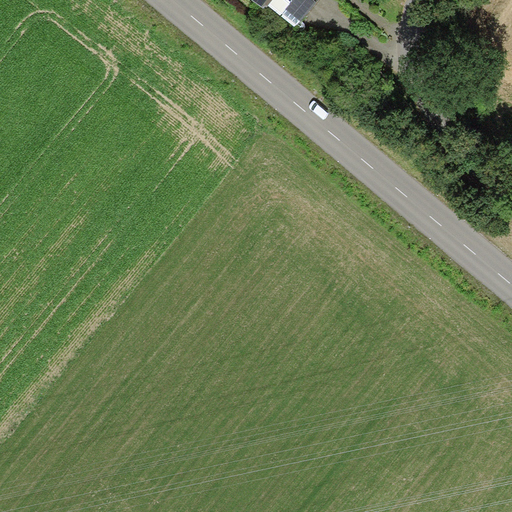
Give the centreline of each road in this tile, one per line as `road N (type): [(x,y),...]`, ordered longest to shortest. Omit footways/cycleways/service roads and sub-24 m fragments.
road 1 (tertiary): [(179,0),(511,280)]
road 2 (unclassified): [(511,206),(438,124),(410,76),(403,48),(413,0)]
